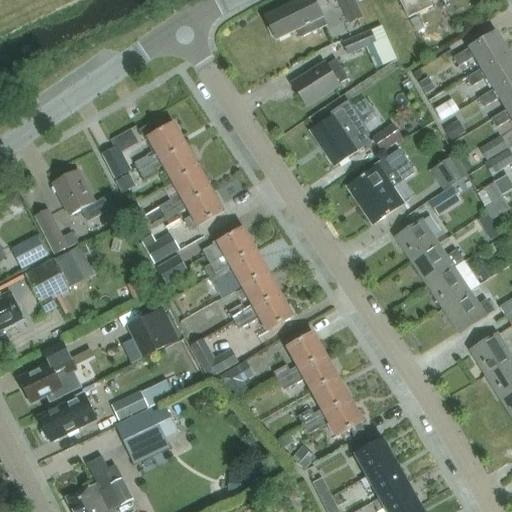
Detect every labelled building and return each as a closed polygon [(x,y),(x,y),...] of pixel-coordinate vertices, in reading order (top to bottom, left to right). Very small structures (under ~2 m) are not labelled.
[(277,40),(298,31),(302,39),(327,27),(314,0),(304,0),(267,18),(277,40)] [(338,0),(350,25),(363,19),(354,0),(338,0)] [(399,0),(409,19),(433,7),(429,0),(399,0)] [(419,17),(411,21),(416,33),(424,29),(419,17)] [(344,44),(349,56),(377,43),(371,32),(344,44)] [(475,58),(482,70),(510,54),(497,32),(470,49),(455,59),(460,67),(475,58)] [(482,70),(467,79),(472,88),(488,78),(495,90),(511,80),(511,57),(510,54),(482,70)] [(326,66),(295,85),(308,106),(350,80),(337,61),(327,67),(326,66)] [(421,83),(419,84),(426,96),(427,95),(436,90),(428,78),(421,83)] [(511,108),(511,80),(495,90),(479,100),(484,108),(500,99),(507,111),(511,108)] [(436,110),(442,122),(458,112),(451,101),(436,110)] [(511,108),(507,111),(492,120),(497,129),(511,119),(511,108)] [(336,167),(358,152),(350,140),(367,129),(355,110),(340,121),(336,116),(312,132),(336,167)] [(157,152),(148,157),(148,158),(153,166),(162,161),(187,147),(175,124),(161,132),(156,122),(140,131),(146,142),(150,140),(157,152)] [(403,139),(394,126),(374,139),(383,153),(403,139)] [(480,150),(487,162),(509,149),(502,138),(480,150)] [(162,161),(164,166),(174,183),(199,169),(187,147),(162,161)] [(103,155),(116,180),(128,174),(115,149),(103,155)] [(511,164),(511,155),(509,150),(485,165),(493,176),(511,164)] [(375,167),(377,169),(350,187),(375,225),(403,206),(392,190),(415,174),(400,151),(375,167)] [(468,177),(455,156),(431,172),(444,192),(468,177)] [(148,158),(136,164),(141,173),(153,166),(148,158)] [(146,182),(158,175),(153,166),(141,173),(146,182)] [(199,169),(174,183),(182,197),(174,201),(178,210),(187,205),(212,191),(199,169)] [(88,223),(115,210),(108,197),(96,203),(80,171),(54,184),(70,217),(82,211),(88,223)] [(135,173),(121,179),(126,193),(141,187),(135,173)] [(484,190),(492,203),(502,197),(495,184),(484,190)] [(451,189),(429,203),(438,218),(460,204),(451,189)] [(187,205),(194,218),(185,222),(191,232),(224,213),(212,191),(187,205)] [(17,192),(6,198),(9,204),(17,207),(24,203),(17,192)] [(510,210),(502,197),(492,203),(500,216),(510,210)] [(166,218),(165,217),(178,210),(174,201),(160,208),(146,216),(151,226),(166,218)] [(139,206),(135,208),(126,213),(137,235),(150,228),(139,206)] [(165,217),(166,218),(170,226),(183,218),(181,214),(178,210),(165,217)] [(56,255),(77,244),(72,235),(64,240),(49,211),(36,218),(56,255)] [(118,211),(105,217),(111,230),(124,223),(118,211)] [(484,232),(495,225),(492,220),(489,215),(478,222),(484,232)] [(440,246),(423,221),(397,239),(413,264),(440,246)] [(244,229),(204,252),(212,266),(217,263),(222,271),(232,266),(257,252),(244,229)] [(170,234),(145,248),(155,265),(180,250),(170,234)] [(13,250),(23,270),(48,257),(38,237),(13,250)] [(481,253),(492,276),(501,273),(498,265),(511,260),(503,243),(481,253)] [(447,258),(440,246),(413,264),(429,287),(455,270),(455,269),(464,262),(457,251),(447,258)] [(73,289),(73,288),(95,277),(80,248),(58,260),(57,259),(26,276),(42,306),(73,289)] [(222,271),(227,280),(228,282),(238,277),(244,288),(269,274),(257,252),(232,266),(222,271)] [(167,286),(179,279),(177,276),(188,270),(179,256),(157,269),(167,286)] [(222,271),(217,263),(212,266),(206,269),(211,278),(222,271)] [(471,293),(455,270),(429,287),(444,310),(471,293)] [(215,286),(227,280),(222,271),(211,278),(215,286)] [(245,290),(238,294),(242,302),(250,298),(256,310),(282,296),(269,274),(244,288),(245,290)] [(0,335),(0,332),(25,321),(11,293),(0,298),(0,337),(1,337),(0,335)] [(444,310),(460,335),(495,312),(487,300),(479,305),(471,293),(444,310)] [(495,299),(500,308),(506,317),(511,313),(511,300),(509,303),(503,294),(495,299)] [(261,318),(269,332),(294,318),(282,296),(256,310),(248,314),(253,323),(261,318)] [(230,313),(235,322),(248,314),(243,306),(230,313)] [(178,340),(164,312),(128,330),(143,358),(178,340)] [(235,322),(240,330),(253,323),(248,314),(235,322)] [(327,357),(314,334),(289,348),(301,371),(327,357)] [(511,359),(511,357),(498,335),(471,352),(486,376),(511,359)] [(210,380),(239,363),(231,350),(216,359),(204,340),(191,348),(210,380)] [(51,364),(34,373),(35,375),(21,382),(32,403),(46,396),(51,405),(83,389),(75,373),(77,372),(63,345),(45,354),(51,364)] [(81,355),(85,361),(95,356),(92,350),(81,355)] [(313,392),(314,393),(339,379),(327,357),(301,371),(293,376),(298,384),(306,380),(313,392)] [(511,359),(486,376),(501,401),(511,393),(511,359)] [(221,378),(230,392),(255,377),(246,363),(221,378)] [(293,376),(288,367),(275,374),(280,383),(293,376)] [(298,384),(293,376),(280,383),(285,392),(298,384)] [(167,379),(157,384),(164,399),(174,394),(167,379)] [(351,400),(339,379),(314,393),(314,394),(326,415),(351,400)] [(112,406),(119,421),(148,407),(141,392),(112,406)] [(511,393),(501,401),(511,418),(511,393)] [(57,411),(40,420),(45,430),(44,433),(46,438),(50,439),(51,442),(65,435),(66,437),(81,429),(97,422),(91,410),(84,395),(56,409),(57,411)] [(322,428),(331,424),(338,437),(364,423),(351,400),(326,415),(317,419),(322,428)] [(116,427),(135,466),(171,449),(165,438),(178,432),(165,407),(153,413),(152,410),(116,427)] [(315,416),(313,411),(300,418),(305,426),(317,419),(315,416)] [(317,419),(305,426),(306,428),(310,435),(322,428),(317,419)] [(278,441),(283,449),(293,443),(288,435),(278,441)] [(355,455),(368,478),(397,462),(384,439),(355,455)] [(303,448),(293,459),(305,470),(315,459),(303,448)] [(397,462),(368,478),(380,500),(409,484),(397,462)] [(242,475),(230,474),(229,491),(241,492),(242,475)] [(314,484),(323,503),(333,498),(324,479),(314,484)] [(113,511),(134,500),(123,480),(103,491),(99,484),(89,489),(68,500),(74,511),(113,511)] [(378,511),(385,509),(386,511),(410,511),(421,506),(409,484),(380,500),(373,504),(377,511),(378,511)] [(327,511),(339,511),(333,498),(323,503),(327,511)]
